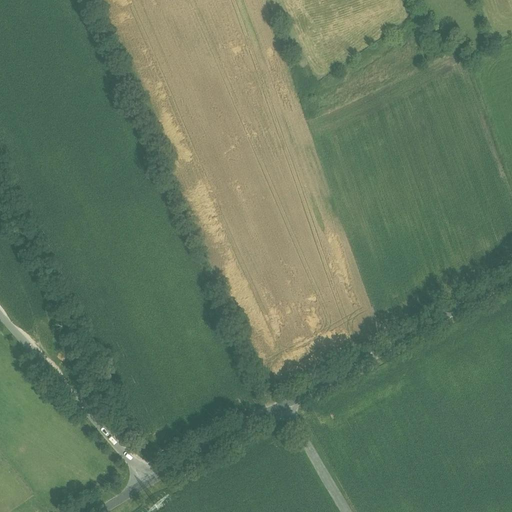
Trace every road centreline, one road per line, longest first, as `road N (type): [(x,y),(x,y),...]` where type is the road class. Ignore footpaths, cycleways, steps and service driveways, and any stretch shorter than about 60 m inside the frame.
road 1 (unclassified): [(511,275),(284,405)]
road 2 (unclassified): [(0,314),(149,481)]
road 3 (unclassified): [(284,405),(149,481)]
road 4 (unclassified): [(284,405),(348,511)]
